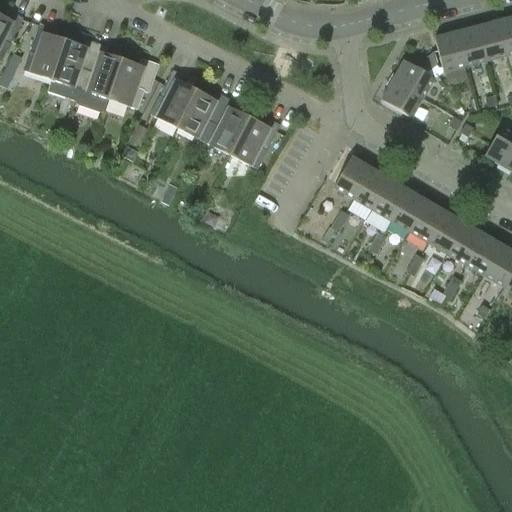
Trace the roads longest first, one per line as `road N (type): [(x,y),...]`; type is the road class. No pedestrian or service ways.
road 1 (residential): [(298,107),(109,0)]
road 2 (residential): [(356,124),(511,214)]
road 3 (residential): [(282,222),(337,129),(356,124)]
